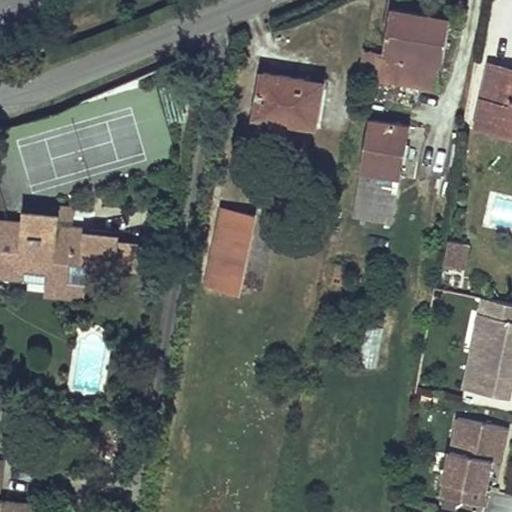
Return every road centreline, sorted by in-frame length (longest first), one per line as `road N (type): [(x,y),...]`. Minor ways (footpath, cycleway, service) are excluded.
road 1 (unknown): [(211,22),(226,106),(146,511)]
road 2 (unclassified): [(0,92),(59,79),(264,0)]
